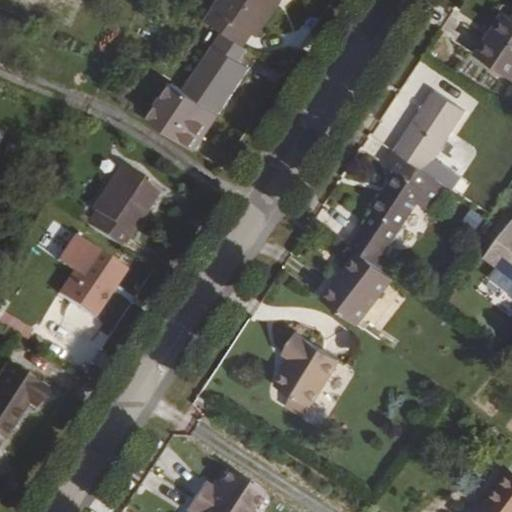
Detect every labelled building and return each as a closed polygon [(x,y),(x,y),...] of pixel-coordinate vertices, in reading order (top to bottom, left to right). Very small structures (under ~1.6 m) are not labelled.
[(289,0),(233,0),(210,34),(227,46),(249,60),(258,47),(262,49),(285,15),(281,12),(289,0)] [(511,23),(511,22),(483,65),(511,85),(511,23)] [(253,62),(249,60),(227,46),(189,103),(177,94),(152,133),(196,163),(205,151),(198,146),(207,133),(214,138),(252,81),(243,75),(253,62)] [(474,122),(443,101),(404,161),(436,182),(474,122)] [(198,146),(205,151),(214,138),(207,133),(198,146)] [(425,211),(439,221),(456,195),(436,182),(404,161),(402,159),(393,174),(405,182),(370,238),(396,254),(425,211)] [(98,221),(103,225),(94,238),(129,262),(138,249),(134,246),(163,202),(128,178),(98,221)] [(511,275),(511,226),(488,257),(511,275)] [(76,282),(61,305),(75,315),(97,329),(114,303),(111,300),(126,278),(78,246),(61,272),(76,282)] [(366,335),(400,290),(362,263),(330,309),(366,335)] [(111,300),(114,303),(130,280),(126,278),(111,300)] [(75,315),(61,305),(57,312),(71,321),(75,315)] [(0,327),(3,322),(8,314),(0,308),(0,327)] [(33,340),(3,322),(0,327),(0,334),(27,350),(33,340)] [(299,367),(281,394),(298,404),(314,415),(316,416),(345,369),(302,342),(290,361),(299,367)] [(11,372),(0,387),(0,443),(6,447),(7,448),(31,412),(38,417),(51,398),(11,372)] [(309,423),(314,415),(298,404),(292,413),(309,423)] [(511,511),(511,474),(499,467),(488,487),(491,489),(477,511),(475,510),(473,511),(511,511)] [(261,511),(269,499),(231,476),(219,496),(208,490),(194,511),(261,511)]
